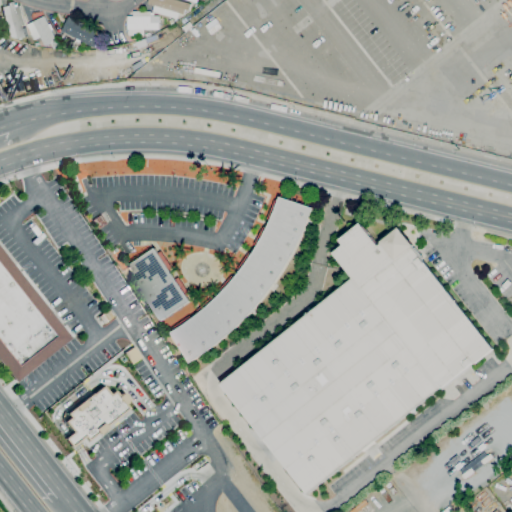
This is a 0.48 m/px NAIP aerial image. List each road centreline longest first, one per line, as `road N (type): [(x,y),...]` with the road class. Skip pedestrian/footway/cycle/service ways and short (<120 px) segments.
road 1 (primary): [(0,163),(94,140),(193,141),(511,222)]
road 2 (primary): [(511,182),(213,107),(117,103),(3,124)]
